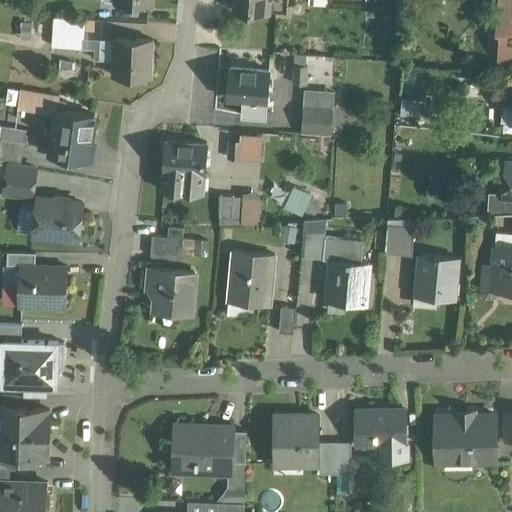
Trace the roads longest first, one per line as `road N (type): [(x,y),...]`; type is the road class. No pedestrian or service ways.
road 1 (residential): [(106,391),(130,126),(187,92),(192,0)]
road 2 (residential): [(241,379),(511,365)]
road 3 (residential): [(106,391),(241,379)]
road 4 (residential): [(94,511),(106,391)]
